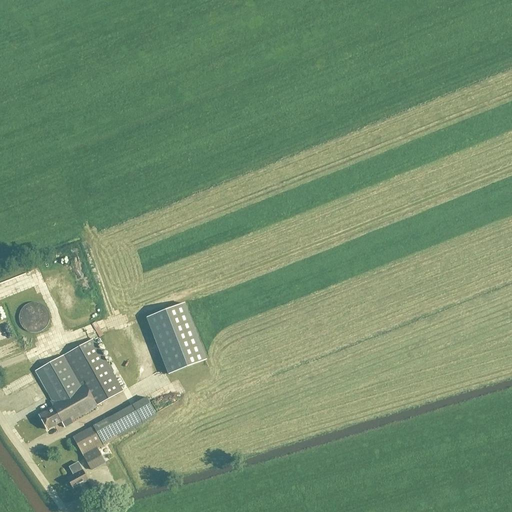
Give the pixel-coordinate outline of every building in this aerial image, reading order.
[(91,296),(74,298),(76,311),(93,309),(91,296)] [(49,321),(49,320),(49,319),(49,317),(48,316),(48,314),(48,313),(47,311),(46,310),(45,308),(43,307),(42,306),(40,305),(39,304),(37,304),(35,304),(34,303),(32,303),(31,304),(29,304),(28,304),(27,305),(25,306),(24,307),(23,308),(22,309),(21,310),(20,312),(19,313),(19,315),(18,317),(18,318),(18,320),(19,322),(19,323),(20,325),(20,327),(21,328),(22,329),(23,330),(24,331),(26,332),(27,332),(28,333),(30,333),(31,334),(33,334),(35,334),(36,334),(38,333),(40,333),(41,332),(43,331),(44,330),(45,328),(46,327),(47,326),(48,324),(48,323),(49,321)] [(168,375),(205,361),(184,305),(146,319),(168,375)] [(0,340),(11,336),(7,327),(0,329),(0,340)] [(153,379),(138,331),(127,334),(142,382),(153,379)] [(63,357),(36,373),(52,402),(50,403),(53,408),(39,417),(47,431),(62,423),(65,429),(68,427),(67,425),(67,424),(97,407),(96,405),(122,391),(96,345),(93,340),(63,357)] [(6,360),(20,355),(17,348),(3,353),(6,360)] [(29,378),(19,381),(22,387),(31,384),(29,378)] [(173,394),(162,395),(162,408),(173,407),(173,394)] [(93,428),(73,439),(83,457),(90,470),(104,463),(97,449),(103,446),(102,445),(93,428)] [(73,477),(67,480),(73,489),(88,481),(78,463),(68,469),(73,477)]
